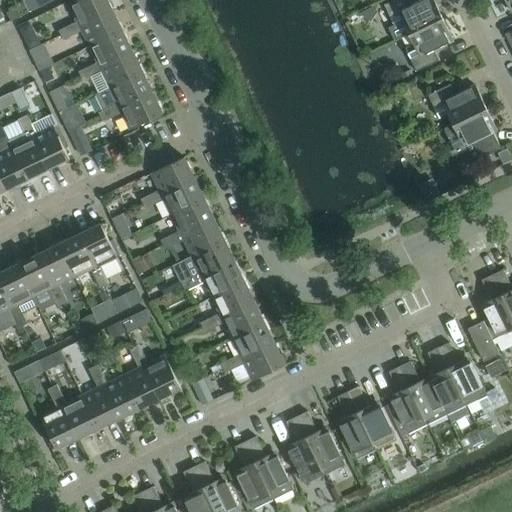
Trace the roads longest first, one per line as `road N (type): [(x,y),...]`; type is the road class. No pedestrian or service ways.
road 1 (residential): [(26,511),(423,317),(439,302),(440,286),(424,240)]
road 2 (residential): [(424,240),(326,287),(299,280),(279,258),(211,119)]
road 3 (residential): [(0,227),(211,119)]
road 4 (residential): [(211,119),(151,0)]
